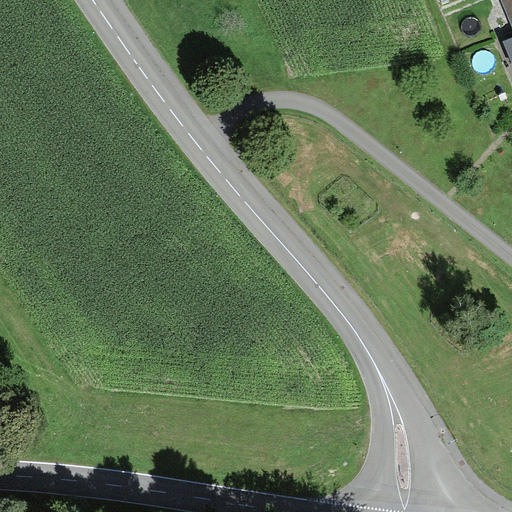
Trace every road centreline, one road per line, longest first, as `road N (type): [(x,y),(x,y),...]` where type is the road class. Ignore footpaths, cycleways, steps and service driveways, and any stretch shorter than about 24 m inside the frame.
road 1 (tertiary): [(90,0),(194,145),(351,325),(391,400),(404,511)]
road 2 (track): [(511,255),(296,100),(238,111),(194,145)]
road 3 (secondary): [(0,472),(292,511)]
